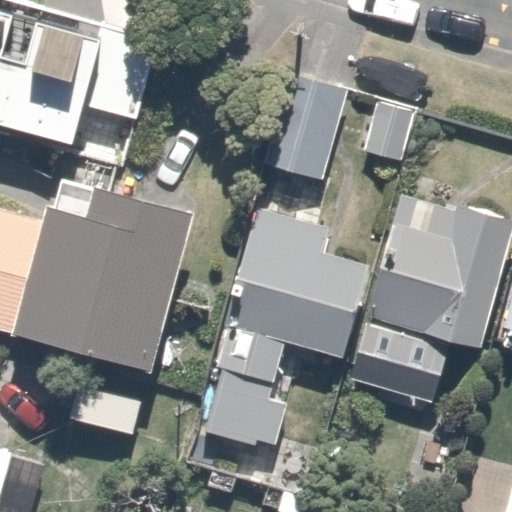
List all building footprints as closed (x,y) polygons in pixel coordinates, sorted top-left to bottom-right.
[(0,3),(0,120),(90,149),(124,41),(0,3)] [(346,81),(298,68),(271,162),(318,176),(346,81)] [(417,110),(373,97),(356,154),(400,167),(417,110)] [(0,199),(0,324),(146,362),(186,202),(52,166),(35,208),(0,199)] [(510,220),(395,189),(345,378),(432,400),(446,345),(475,353),(510,220)] [(333,218),(266,200),(203,428),(266,446),(296,339),(344,353),(369,263),(324,250),(333,218)] [(511,335),(511,264),(494,331),(511,335)] [(68,376),(60,414),(115,426),(126,372),(92,365),(89,381),(68,376)] [(511,511),(511,463),(498,511),(511,511)]
